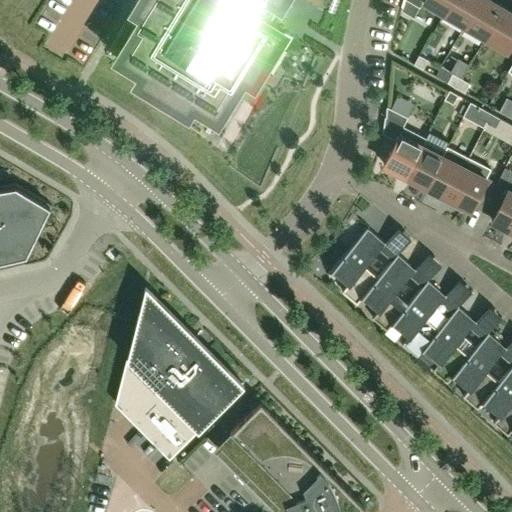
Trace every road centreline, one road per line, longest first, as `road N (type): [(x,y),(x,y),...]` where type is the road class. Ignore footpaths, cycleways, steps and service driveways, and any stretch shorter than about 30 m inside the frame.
road 1 (tertiary): [(245,278),(130,165),(0,85)]
road 2 (tertiary): [(0,125),(111,195),(220,303)]
road 3 (tertiary): [(439,474),(245,278)]
road 4 (tertiary): [(220,303),(413,498)]
road 5 (residential): [(334,170),(364,0)]
road 6 (residential): [(511,308),(384,199)]
road 7 (residential): [(384,199),(511,267)]
road 8 (residential): [(245,278),(309,210),(334,170)]
